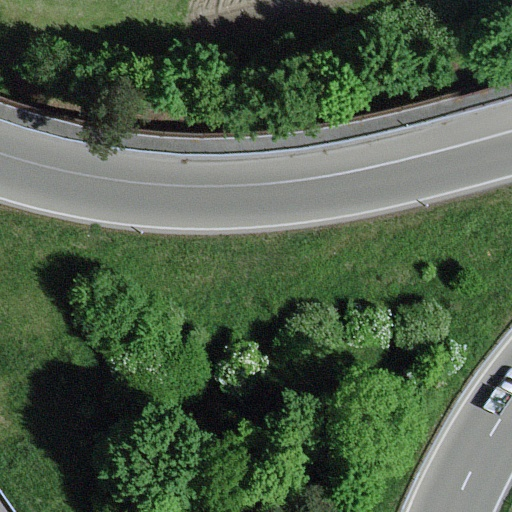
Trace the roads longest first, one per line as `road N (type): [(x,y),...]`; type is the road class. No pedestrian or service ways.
road 1 (motorway): [(511,162),(366,201),(275,215),(185,213),(68,196),(0,174)]
road 2 (motorway): [(451,511),(511,406)]
